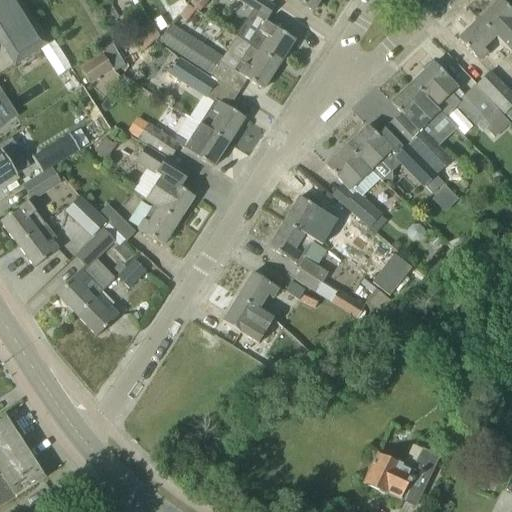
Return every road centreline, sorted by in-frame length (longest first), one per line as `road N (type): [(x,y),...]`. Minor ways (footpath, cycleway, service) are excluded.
road 1 (residential): [(85,444),(319,92)]
road 2 (residential): [(319,92),(382,60),(447,0)]
road 3 (tertiary): [(85,444),(0,319)]
